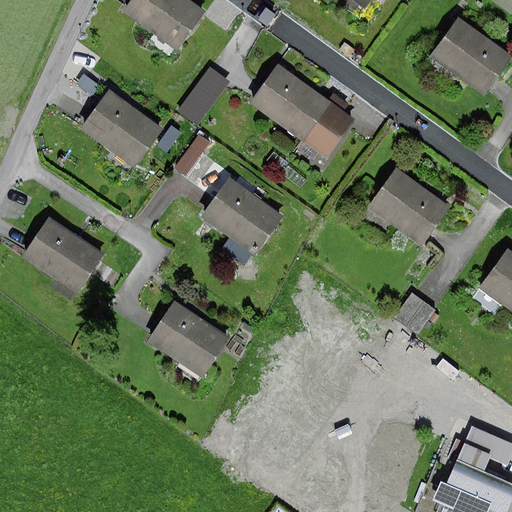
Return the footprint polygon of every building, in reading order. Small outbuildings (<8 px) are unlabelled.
[(210,11),(194,0),(136,0),(129,10),(183,49),(210,11)] [(511,68),(511,50),(467,18),(440,55),(494,94),(511,68)] [(333,96),(278,58),(252,95),(306,134),(333,96)] [(214,64),(180,106),(199,122),(234,80),(214,64)] [(164,126),(110,87),(83,125),(137,164),(164,126)] [(333,96),(306,134),(334,154),(362,116),(333,96)] [(174,159),(189,171),(212,140),(198,129),(174,159)] [(453,205),(399,166),(372,204),(426,243),(453,205)] [(291,219),(237,180),(210,218),(264,256),(291,219)] [(104,253),(50,215),(23,252),(77,291),(104,253)] [(511,248),(484,286),(511,305),(511,248)] [(415,289),(400,317),(425,331),(441,307),(415,289)] [(239,340),(185,301),(158,339),(212,378),(239,340)] [(407,365),(425,331),(400,317),(380,349),(407,365)] [(327,342),(311,331),(246,427),(300,464),(321,432),(328,436),(356,396),(347,390),(377,346),(341,322),(327,342)] [(443,381),(407,365),(376,430),(391,437),(385,449),(418,465),(425,448),(414,443),(443,381)] [(506,433),(477,421),(461,459),(490,471),(506,433)] [(511,511),(511,480),(490,471),(461,459),(445,497),(481,511),(511,511)] [(420,470),(385,465),(381,496),(416,501),(420,470)] [(338,486),(313,472),(305,487),(330,500),(338,486)]
